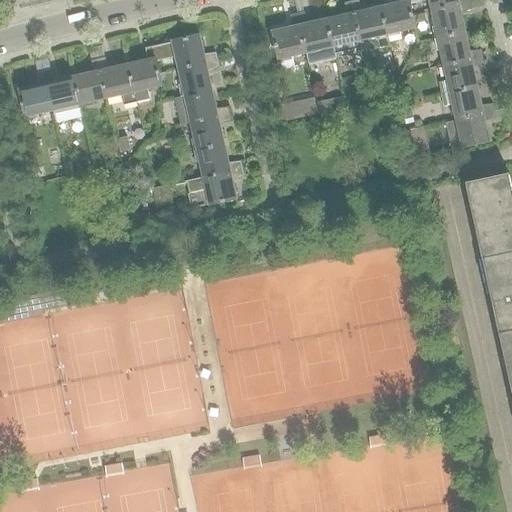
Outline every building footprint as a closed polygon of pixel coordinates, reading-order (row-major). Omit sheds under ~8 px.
[(381,9),(387,36),(415,30),(409,5),(408,0),(399,0),(400,5),(381,9)] [(408,0),(409,5),(428,1),(431,13),(471,4),(469,0),(408,0)] [(387,36),(381,9),(363,13),(358,2),(351,4),(360,42),(369,40),(376,49),(388,47),(386,36),(387,36)] [(360,42),(351,4),(345,5),(345,17),(326,21),(333,49),(335,59),(361,53),(358,43),(360,42)] [(472,10),(471,4),(431,13),(437,40),(465,33),(461,15),(472,10)] [(296,16),(305,55),(333,49),(326,21),(309,25),(304,14),(296,16)] [(272,33),(279,61),(305,55),(296,16),(290,17),(291,29),(272,33)] [(470,53),(465,33),(437,40),(443,67),(483,58),(481,52),(470,53)] [(171,44),(153,48),(156,63),(175,59),(178,71),(218,61),(217,55),(205,56),(200,36),(171,43),(171,44)] [(162,88),(156,63),(153,48),(146,50),(147,61),(128,66),(136,104),(146,102),(144,92),(162,88)] [(443,67),(449,94),(478,88),(473,70),(484,65),(483,58),(443,67)] [(105,59),(98,60),(107,100),(119,97),(121,107),(136,104),(128,66),(110,70),(105,59)] [(80,106),(107,100),(98,60),(92,62),(93,73),(74,77),(80,106)] [(178,71),(184,97),(213,90),(209,73),(220,69),(218,61),(178,71)] [(44,72),(53,112),(55,124),(79,118),(77,106),(80,106),(74,77),(56,81),(51,71),(44,72)] [(19,89),(26,118),(53,112),(44,72),(38,74),(39,84),(19,89)] [(356,79),(343,82),(346,95),(358,92),(356,79)] [(478,88),(449,94),(455,121),(495,113),(493,106),(482,107),(478,88)] [(217,110),(213,90),(184,97),(190,125),(230,116),(229,109),(217,110)] [(315,99),(303,101),(306,117),(318,114),(315,99)] [(496,119),(495,113),(455,121),(462,149),(490,142),(486,123),(496,119)] [(412,114),(404,116),(406,125),(414,123),(412,114)] [(232,123),(230,116),(190,125),(196,152),(225,145),(221,126),(232,123)] [(128,139),(118,141),(121,152),(130,150),(128,139)] [(196,152),(203,179),(243,169),(241,163),(230,164),(225,145),(196,152)] [(244,176),(243,169),(203,179),(203,180),(186,184),(192,210),(209,206),(237,199),(233,180),(244,176)] [(511,187),(508,171),(465,180),(483,258),(511,251),(511,187)] [(169,186),(153,189),(156,205),(172,201),(169,186)] [(511,251),(483,258),(500,336),(511,333),(511,251)] [(0,324),(42,316),(41,311),(71,306),(68,290),(18,300),(19,305),(0,308),(0,324)] [(511,333),(500,336),(511,388),(511,333)]
